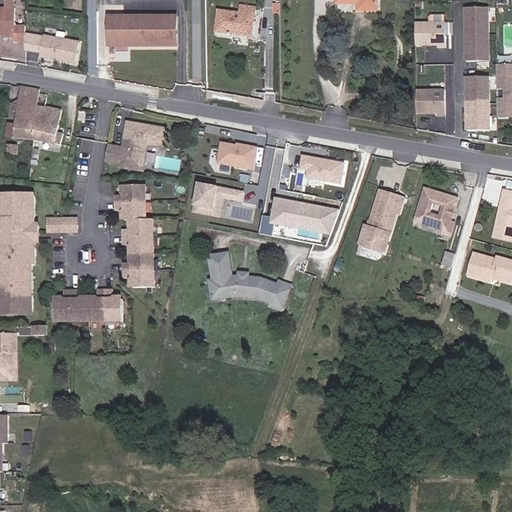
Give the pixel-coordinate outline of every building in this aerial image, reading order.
[(26,41),(26,25),(16,25),(15,0),(5,0),(6,8),(0,8),(0,35),(16,35),(16,41),(26,41)] [(337,0),(338,4),(359,4),(365,4),(365,10),(377,10),(377,0),(337,0)] [(251,15),(254,15),(255,8),(241,6),(240,13),(218,10),(216,31),(236,34),(237,31),(249,33),(251,15)] [(489,60),(488,7),(466,7),(467,61),(489,60)] [(251,36),(254,15),(251,15),(249,33),(237,31),(236,34),(251,36)] [(110,46),(127,46),(177,46),(177,16),(109,16),(109,34),(110,46)] [(447,21),(414,22),(415,48),(447,47),(447,21)] [(80,39),(44,33),(40,54),(77,60),(80,39)] [(127,49),(127,46),(110,46),(109,34),(105,34),(106,49),(127,49)] [(511,116),(511,62),(501,62),(500,88),(509,88),(509,97),(500,97),(499,117),(511,116)] [(490,129),(489,76),(467,76),(468,129),(490,129)] [(39,95),(40,90),(21,87),(16,125),(8,124),(7,137),(61,146),(63,135),(58,133),(62,111),(46,108),(47,96),(39,95)] [(445,90),(415,90),(415,117),(446,116),(445,90)] [(109,145),(106,160),(121,163),(121,166),(144,170),(148,144),(163,147),(167,129),(128,122),(124,147),(109,145)] [(219,162),(257,170),(262,146),(224,138),(219,162)] [(18,146),(7,145),(7,155),(17,155),(18,146)] [(302,178),(346,182),(348,158),(304,155),(302,178)] [(200,182),(195,212),(252,220),(254,203),(245,202),(247,189),(200,182)] [(148,184),(127,184),(127,193),(119,193),(119,209),(127,208),(127,218),(135,218),(135,227),(127,228),(127,243),(135,243),(135,262),(127,262),(127,277),(136,277),(136,286),(156,286),(156,218),(148,218),(148,184)] [(455,221),(456,217),(459,207),(457,206),(458,203),(461,202),(463,195),(431,184),(422,217),(444,224),(448,225),(455,221)] [(410,194),(385,187),(374,222),(371,221),(366,239),(391,247),(403,209),(406,211),(410,194)] [(511,188),(506,187),(495,234),(511,237),(511,188)] [(31,194),(0,194),(0,312),(27,312),(27,295),(30,295),(31,287),(28,287),(27,272),(31,273),(31,264),(34,264),(34,256),(31,256),(31,248),(34,249),(34,204),(31,203),(31,194)] [(337,235),(343,208),(279,195),(275,216),(264,213),(261,231),(277,234),(279,222),(337,235)] [(460,218),(456,217),(455,221),(448,225),(444,224),(443,227),(456,232),(460,218)] [(56,219),(47,219),(47,232),(60,232),(60,223),(56,219)] [(76,220),(67,219),(64,223),(64,232),(77,232),(76,220)] [(443,262),(453,265),(456,253),(447,250),(443,262)] [(500,257),(477,251),(471,273),(493,280),(495,273),(503,275),(502,278),(511,281),(511,258),(500,255),(500,257)] [(275,300),(281,282),(263,275),(240,273),(235,274),(231,254),(213,257),(216,277),(212,277),(214,289),(226,287),(227,292),(240,290),(259,292),(259,293),(265,295),(265,296),(275,300)] [(282,279),(281,282),(275,300),(273,303),(284,307),(292,282),(282,279)] [(226,287),(214,289),(215,296),(227,294),(227,292),(226,287)] [(113,288),(97,288),(98,296),(78,297),(78,288),(62,289),(63,297),(53,297),(53,318),(123,317),(123,296),(113,296),(113,288)] [(31,333),(46,333),(46,323),(31,323),(31,333)] [(12,351),(16,351),(15,331),(0,331),(0,374),(5,375),(13,367),(12,351)] [(0,378),(17,378),(16,351),(12,351),(13,367),(5,375),(0,374),(0,378)]
